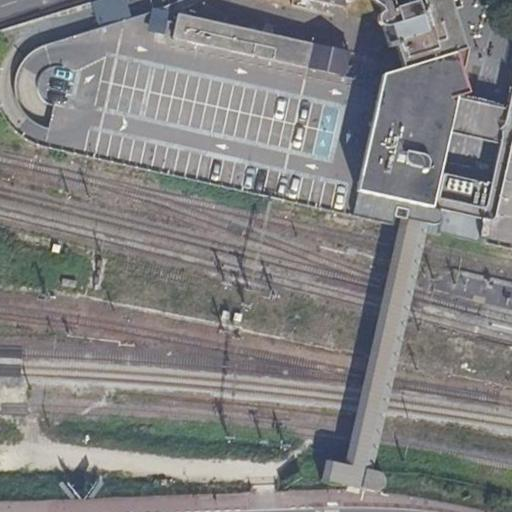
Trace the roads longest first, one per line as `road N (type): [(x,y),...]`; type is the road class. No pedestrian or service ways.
road 1 (unknown): [(27,40),(11,75),(29,117),(316,164),(333,157),(344,137),(354,33),(288,0)]
road 2 (track): [(10,353),(14,410),(50,454),(242,470),(261,476),(266,511)]
